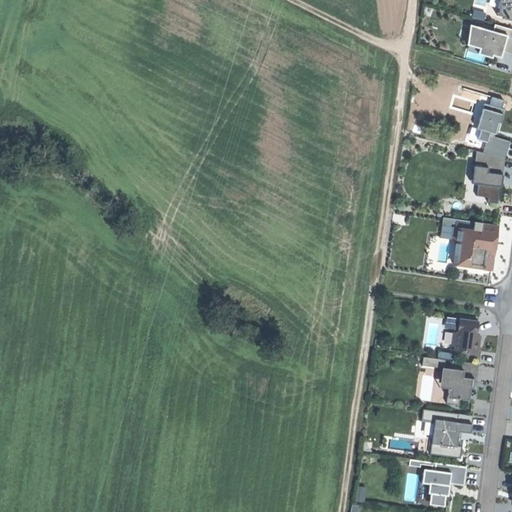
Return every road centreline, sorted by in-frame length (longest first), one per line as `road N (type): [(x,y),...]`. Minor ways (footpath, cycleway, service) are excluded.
road 1 (track): [(415,0),(342,511)]
road 2 (residential): [(511,324),(486,511)]
road 3 (track): [(292,0),(407,53)]
road 4 (residential): [(389,283),(511,298)]
